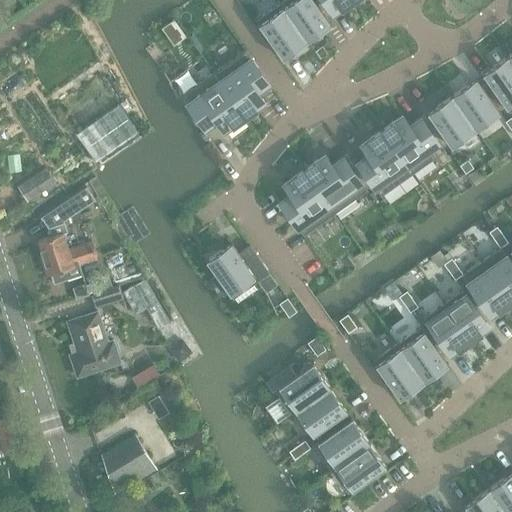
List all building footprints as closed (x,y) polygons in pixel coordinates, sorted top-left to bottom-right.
[(313,0),(286,0),(280,4),(283,8),(307,42),(324,31),(330,26),(332,25),(331,24),(329,21),(313,0)] [(353,0),(352,0),(323,0),(334,14),(353,0)] [(280,4),(256,21),(259,25),(256,27),(266,43),(270,41),(280,55),(282,58),(283,59),(285,58),(291,54),(307,42),(283,8),(280,4)] [(193,35),(189,38),(199,52),(203,49),(193,35)] [(246,51),(214,73),(245,117),(257,108),(264,104),(265,103),(264,101),(262,98),(258,92),(269,84),(246,51)] [(484,73),(483,74),(484,76),(486,78),(510,112),(511,110),(511,64),(507,57),(491,68),(484,73)] [(214,73),(182,96),(188,105),(206,129),(217,121),(221,127),(223,130),(224,131),(226,130),(232,126),(245,117),(214,73)] [(476,79),(452,96),(476,130),(500,113),(476,79)] [(452,96),(427,113),(452,147),(476,130),(452,96)] [(86,126),(76,134),(96,162),(106,155),(117,147),(127,140),(138,132),(119,104),(107,112),(97,119),(86,126)] [(394,121),(382,130),(413,174),(434,159),(428,151),(439,144),(421,118),(409,126),(405,120),(403,117),(402,116),(401,117),(394,121)] [(363,143),(361,144),(362,146),(364,149),(369,154),(357,162),(381,196),(413,174),(382,130),(369,139),(363,143)] [(323,156),(304,169),(335,213),(367,191),(343,157),(332,165),(328,159),(326,156),(325,155),(323,156)] [(468,160),(460,166),(465,174),(474,168),(468,160)] [(47,167),(20,186),(30,200),(57,182),(47,167)] [(286,183),(284,184),(285,185),(287,188),(291,194),(280,202),(304,236),(335,213),(304,169),(292,178),(286,183)] [(64,221),(95,200),(86,187),(40,218),(49,230),(50,229),(52,237),(39,241),(43,255),(41,256),(47,276),(51,275),(54,284),(83,275),(80,266),(97,260),(91,242),(69,249),(64,233),(67,232),(64,221)] [(503,235),(497,226),(489,232),(494,240),(503,235)] [(508,243),(503,235),(494,240),(500,248),(501,248),(508,243)] [(223,249),(206,260),(217,276),(213,278),(224,294),(228,291),(233,299),(258,281),(270,273),(250,245),(238,253),(234,247),(231,243),(223,249)] [(511,300),(511,263),(501,248),(500,248),(482,261),(510,302),(511,300)] [(452,258),(444,264),(450,272),(458,266),(452,258)] [(510,302),(482,261),(464,274),(462,275),(491,316),(510,302)] [(464,274),(458,266),(450,272),(456,280),(462,275),(464,274)] [(123,299),(119,286),(119,285),(91,295),(95,308),(123,299)] [(407,290),(399,296),(405,305),(413,298),(407,290)] [(444,304),(470,340),(489,327),(463,290),(444,304)] [(287,298),(279,304),(289,317),(297,311),(287,298)] [(419,307),(413,298),(405,305),(411,313),(419,307)] [(424,317),(450,354),(470,340),(444,304),(424,317)] [(78,352),(70,355),(77,377),(120,362),(113,341),(107,342),(97,312),(67,321),(78,352)] [(356,327),(347,314),(339,320),(348,333),(356,327)] [(421,327),(397,344),(424,382),(449,365),(421,327)] [(307,342),(317,356),(326,349),(316,336),(307,342)] [(183,340),(171,348),(179,361),(191,352),(183,340)] [(424,382),(397,344),(373,361),(376,365),(372,367),(383,383),(386,380),(400,399),(424,382)] [(153,364),(132,377),(138,386),(159,373),(153,364)] [(308,365),(274,389),(292,414),(330,386),(318,370),(314,373),(308,365)] [(330,386),(292,414),(296,411),(313,435),(343,414),(337,406),(342,403),(330,386)] [(9,414),(0,416),(0,437),(5,454),(20,450),(9,414)] [(348,420),(314,444),(331,469),(369,442),(357,426),(353,428),(348,420)] [(137,435),(102,456),(115,493),(157,468),(137,435)] [(305,440),(297,445),(302,453),(310,447),(305,440)] [(369,442),(331,469),(348,493),(351,490),(354,494),(369,483),(367,480),(382,469),(376,461),(380,458),(369,442)] [(297,445),(289,451),(295,458),(302,453),(297,445)] [(511,511),(511,471),(511,472),(505,477),(489,488),(505,511),(511,511)] [(466,505),(464,506),(465,507),(467,510),(468,511),(505,511),(489,488),(472,500),(466,505)]
